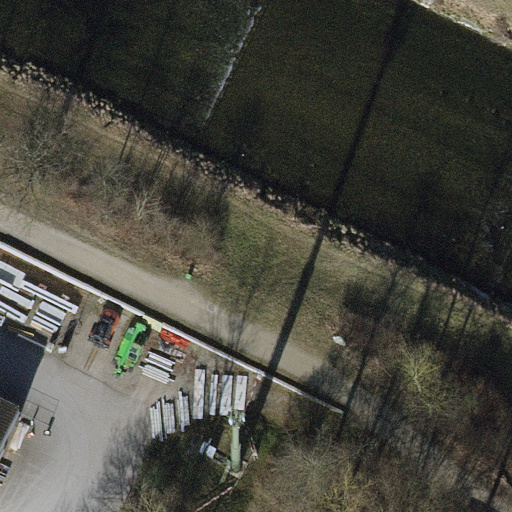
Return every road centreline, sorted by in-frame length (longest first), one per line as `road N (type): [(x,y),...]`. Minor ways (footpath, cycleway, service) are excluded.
road 1 (track): [(244,376),(232,332),(177,292),(0,201)]
road 2 (track): [(494,511),(244,376)]
